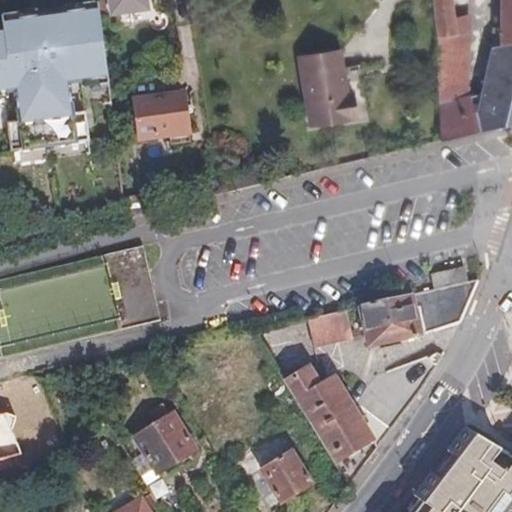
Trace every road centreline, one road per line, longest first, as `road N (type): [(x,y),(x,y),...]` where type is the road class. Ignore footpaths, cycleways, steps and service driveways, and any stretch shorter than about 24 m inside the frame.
road 1 (secondary): [(357,511),(449,387)]
road 2 (residential): [(449,387),(511,265)]
